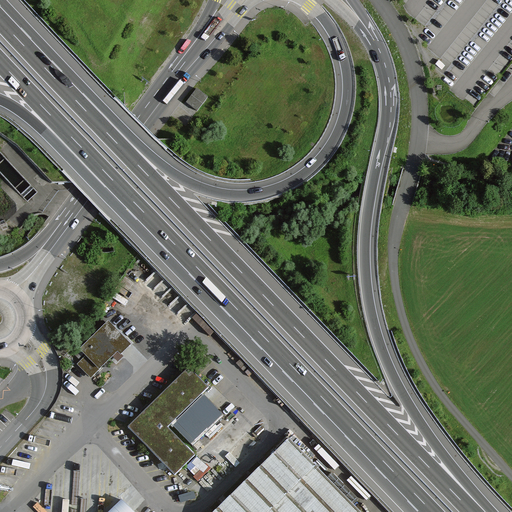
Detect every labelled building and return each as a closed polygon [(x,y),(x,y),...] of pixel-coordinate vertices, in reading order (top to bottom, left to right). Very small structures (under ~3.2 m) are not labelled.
[(201,110),(209,94),(196,88),(188,104),(201,110)] [(82,286),(64,273),(47,297),(66,309),(82,286)] [(115,288),(127,296),(135,285),(122,276),(115,288)] [(120,354),(131,343),(108,320),(79,348),(86,354),(77,363),(91,377),(117,351),(120,354)] [(210,384),(191,365),(128,426),(176,474),(197,454),(168,425),(210,384)] [(362,511),(292,439),(216,511),(362,511)] [(200,479),(210,468),(198,456),(188,466),(200,479)] [(119,511),(138,493),(122,477),(87,511),(119,511)]
